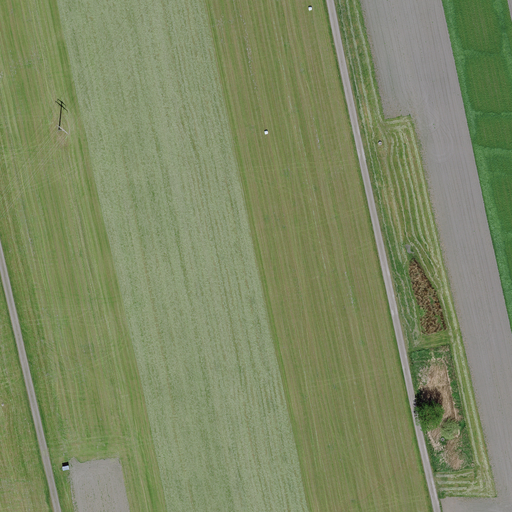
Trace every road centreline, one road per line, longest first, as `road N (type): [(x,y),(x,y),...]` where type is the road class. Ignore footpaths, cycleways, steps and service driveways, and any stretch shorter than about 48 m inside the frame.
road 1 (track): [(442,511),(332,0)]
road 2 (track): [(58,511),(0,252)]
